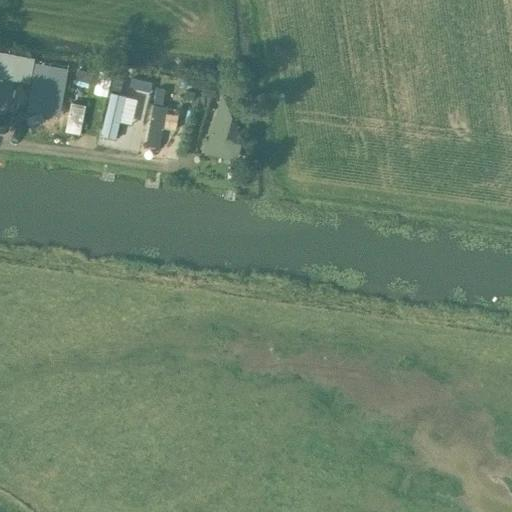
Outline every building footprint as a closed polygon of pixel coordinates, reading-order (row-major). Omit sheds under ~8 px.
[(0,51),(0,79),(30,85),(35,58),(0,51)] [(80,70),(77,80),(90,83),(93,73),(80,70)] [(112,78),(110,88),(119,90),(121,80),(112,78)] [(36,84),(33,114),(45,115),(48,85),(36,84)] [(205,120),(198,143),(210,147),(217,124),(205,120)]
